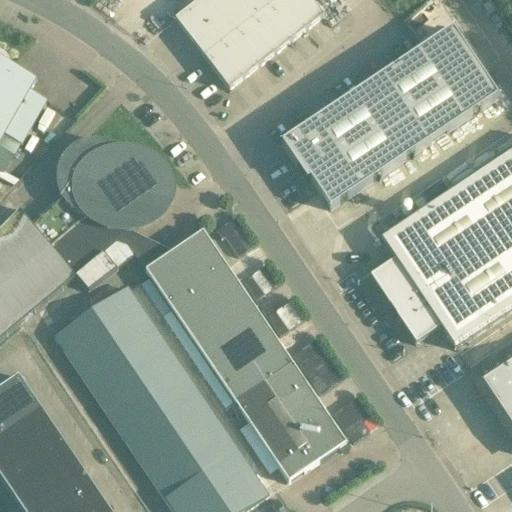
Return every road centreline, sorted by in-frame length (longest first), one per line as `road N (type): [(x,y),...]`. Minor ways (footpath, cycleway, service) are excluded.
road 1 (unclassified): [(428,472),(199,138),(132,68),(32,0)]
road 2 (unknown): [(199,138),(358,45),(361,0)]
road 3 (unknown): [(0,382),(29,383),(120,511)]
